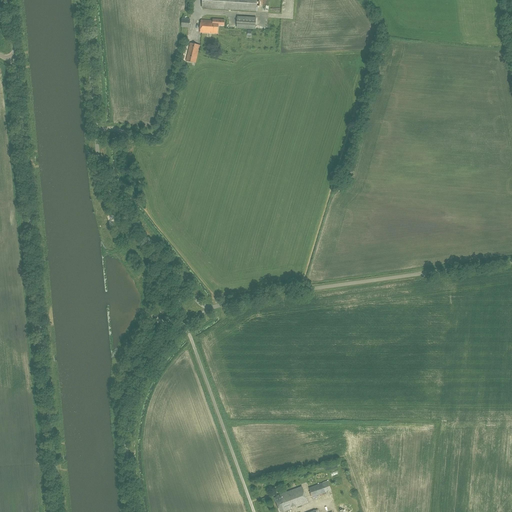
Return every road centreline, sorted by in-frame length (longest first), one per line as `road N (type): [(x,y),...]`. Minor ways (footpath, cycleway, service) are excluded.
road 1 (unclassified): [(57,511),(15,58)]
road 2 (unclassified): [(209,310),(240,299),(511,262)]
road 3 (unclassified): [(178,279),(104,183),(82,0)]
road 4 (unclassified): [(253,511),(185,325)]
road 5 (unclassified): [(133,511),(126,423),(160,345)]
